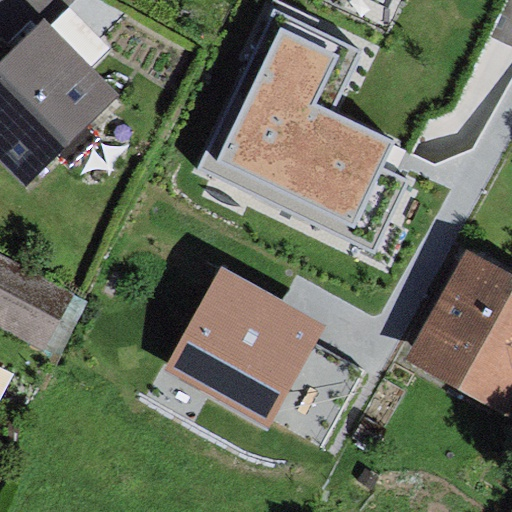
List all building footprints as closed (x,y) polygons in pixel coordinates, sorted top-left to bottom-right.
[(494,53),(389,0),(264,0),(178,171),(350,258),(375,207),(391,215),(444,109),(462,117),(494,53)] [(476,0),(501,11),(506,0),(476,0)] [(0,157),(29,187),(122,95),(51,23),(0,73),(0,157)] [(511,266),(479,249),(418,359),(511,409),(511,266)] [(0,325),(41,348),(72,292),(0,252),(0,325)] [(333,314),(216,253),(156,368),(272,429),(333,314)] [(0,360),(0,405),(4,408),(23,373),(0,360)]
